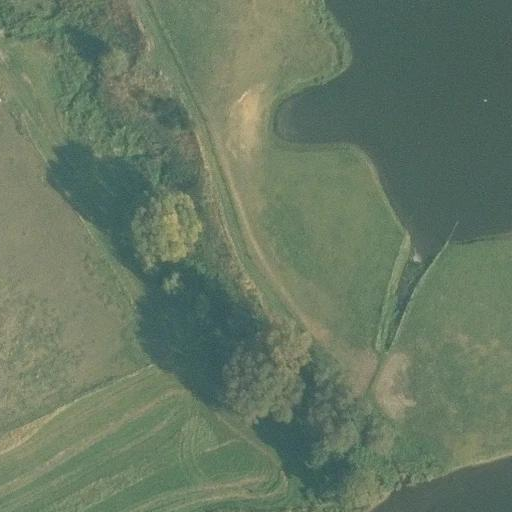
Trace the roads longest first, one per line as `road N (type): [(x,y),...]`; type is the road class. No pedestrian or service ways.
road 1 (track): [(135,0),(199,121),(249,273),(292,333)]
road 2 (track): [(0,68),(176,354)]
